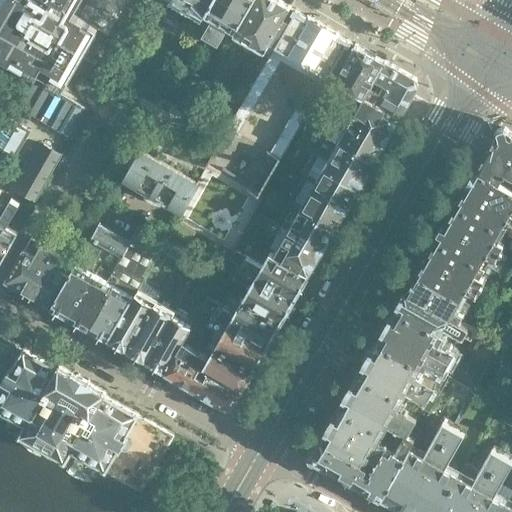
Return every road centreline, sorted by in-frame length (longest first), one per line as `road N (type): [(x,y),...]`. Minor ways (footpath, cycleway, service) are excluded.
road 1 (tertiary): [(259,451),(476,73)]
road 2 (residential): [(259,451),(0,311)]
road 3 (tertiary): [(341,0),(476,73)]
road 4 (residential): [(259,451),(366,511)]
